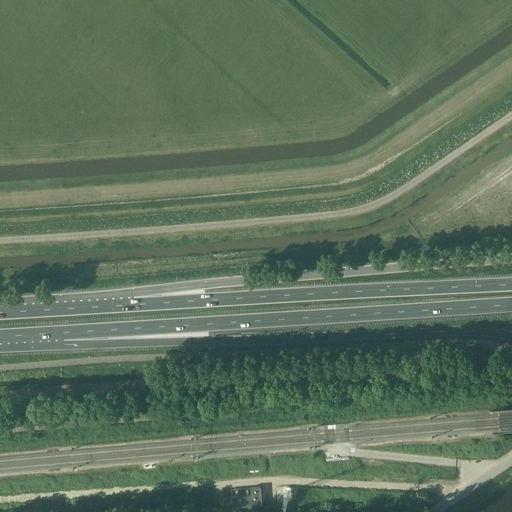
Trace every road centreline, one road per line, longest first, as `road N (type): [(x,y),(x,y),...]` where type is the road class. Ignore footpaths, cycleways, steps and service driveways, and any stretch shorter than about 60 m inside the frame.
road 1 (track): [(0,395),(388,372),(459,355),(511,361)]
road 2 (track): [(465,490),(269,481),(0,499)]
road 3 (motorway): [(62,333),(511,304)]
road 4 (motorway): [(62,333),(191,342),(438,331),(511,337)]
road 5 (motorway): [(511,259),(212,283),(131,304)]
road 6 (motorway): [(511,284),(131,304)]
road 7 (motorway): [(131,304),(0,313)]
